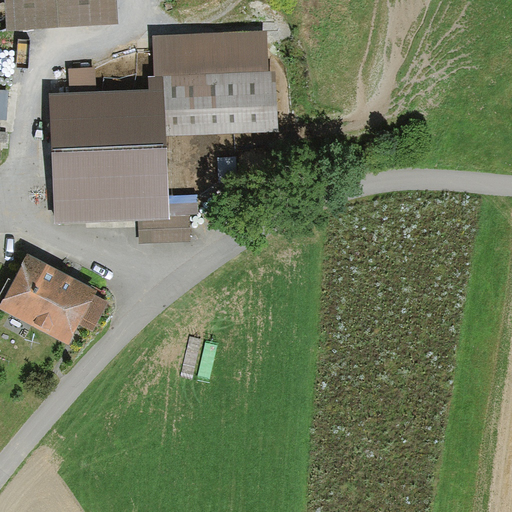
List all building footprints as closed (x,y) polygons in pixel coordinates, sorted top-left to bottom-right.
[(12,0),(15,23),(93,16),(91,0),(12,0)] [(0,50),(0,78),(22,79),(23,51),(0,50)] [(47,95),(48,216),(94,215),(94,196),(135,196),(135,215),(160,214),(159,123),(256,122),(255,82),(150,83),(150,94),(47,95)] [(0,116),(9,117),(11,84),(0,83),(0,116)] [(97,299),(24,257),(0,298),(0,303),(58,336),(69,317),(83,325),(97,299)]
